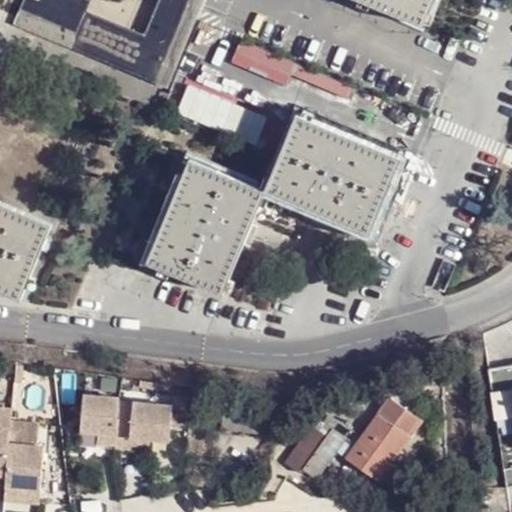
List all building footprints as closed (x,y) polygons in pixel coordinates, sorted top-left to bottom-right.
[(20,0),(9,28),(170,94),(194,23),(154,7),(142,34),(83,10),(86,0),(20,0)] [(202,0),(156,0),(154,7),(194,23),(202,0)] [(453,0),(403,0),(447,16),(453,0)] [(0,103),(13,69),(0,64),(0,103)] [(320,108),(289,187),(393,228),(424,149),(320,108)] [(244,291),(289,187),(209,154),(167,258),(244,291)] [(78,216),(0,184),(0,278),(44,297),(78,216)] [(511,360),(489,364),(505,481),(511,479),(511,360)] [(392,387),(387,394),(411,411),(417,403),(392,387)] [(411,411),(387,394),(375,412),(399,429),(411,411)] [(280,414),(234,401),(229,424),(273,436),(280,414)] [(16,419),(17,408),(0,405),(0,473),(13,474),(11,487),(49,488),(52,443),(43,441),(45,424),(16,419)] [(111,409),(77,412),(80,449),(94,450),(95,460),(112,459),(113,465),(132,462),(132,453),(168,450),(163,410),(112,414),(111,409)] [(399,429),(375,412),(373,410),(342,453),(378,479),(408,435),(399,429)] [(290,460),(305,471),(338,424),(322,413),(290,460)] [(338,424),(305,471),(317,480),(349,432),(338,424)]
